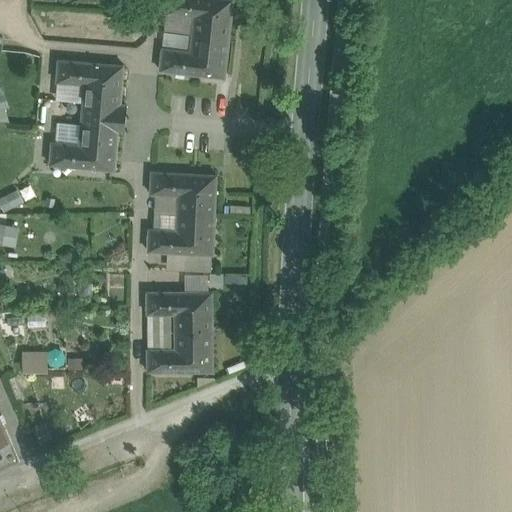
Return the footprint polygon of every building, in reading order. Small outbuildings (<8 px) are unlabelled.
[(233,0),(167,0),(166,13),(194,16),(192,34),(229,38),(233,0)] [(229,38),(192,34),(190,51),(162,48),(160,70),(225,78),(229,38)] [(124,66),(58,60),(57,82),(84,85),(83,102),(127,106),(127,105),(121,104),(124,66)] [(36,121),(52,121),(53,99),(37,98),(36,121)] [(127,106),(83,102),(79,145),(51,143),(50,165),(115,171),(118,132),(125,132),(127,106)] [(217,175),(151,172),(150,194),(178,195),(178,213),(215,215),(217,175)] [(0,198),(0,205),(3,211),(28,199),(22,188),(0,198)] [(215,215),(178,213),(177,231),(149,229),(148,252),(213,255),(215,215)] [(0,248),(16,252),(21,227),(0,222),(0,248)] [(187,288),(216,287),(215,272),(186,273),(187,288)] [(212,292),(147,292),(147,315),(175,314),(175,332),(213,332),(212,292)] [(213,332),(175,332),(175,350),(147,350),(148,372),(213,372),(213,332)] [(50,371),(50,349),(24,350),(25,372),(50,371)] [(0,419),(0,445),(10,441),(0,419)] [(44,421),(31,428),(40,444),(53,437),(44,421)]
